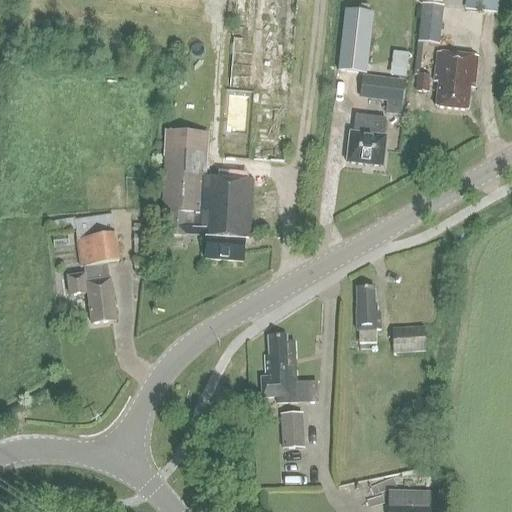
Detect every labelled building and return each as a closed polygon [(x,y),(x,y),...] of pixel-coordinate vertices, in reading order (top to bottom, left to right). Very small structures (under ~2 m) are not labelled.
[(254,181),(206,178),(208,141),(226,142),(225,159),(284,164),(297,0),(237,0),(230,91),(174,86),(170,138),(167,138),(163,213),(170,213),(169,237),(184,237),(184,229),(207,230),(206,261),(243,264),(245,239),(251,240),(254,181)] [(500,13),(501,0),(468,0),(467,8),(500,13)] [(418,44),(419,44),(440,47),(442,24),(441,23),(442,8),(422,6),(421,9),(416,8),(415,19),(420,20),(418,44)] [(337,71),(365,74),(372,15),(344,11),(337,71)] [(408,76),(412,53),(396,50),(392,74),(408,76)] [(468,113),(470,90),(475,91),(478,58),(438,54),(434,84),(439,84),(436,109),(468,113)] [(404,81),(363,77),(361,100),(402,105),(404,81)] [(416,94),(428,95),(430,79),(418,77),(416,94)] [(385,139),(383,139),(385,120),(356,117),(354,135),(351,135),(348,164),(382,168),(385,139)] [(70,298),(88,295),(92,326),(116,323),(111,281),(110,281),(108,265),(119,264),(112,216),(75,221),(74,220),(49,224),(50,235),(76,232),(81,269),(85,269),(86,276),(68,279),(70,298)] [(147,238),(134,238),(135,263),(148,262),(147,238)] [(377,345),(376,332),(381,332),(380,316),(377,316),(377,306),(375,306),(374,289),(357,290),(357,311),(356,311),(357,332),(359,332),(359,345),(377,345)] [(426,354),(425,330),(393,333),(393,356),(426,354)] [(276,400),(277,406),(298,405),(294,343),(286,344),(286,337),(268,338),(269,358),(264,358),(265,380),(261,380),(261,400),(276,400)] [(302,416),(282,417),(284,451),(304,450),(302,416)] [(387,511),(436,511),(436,494),(388,493),(387,511)]
